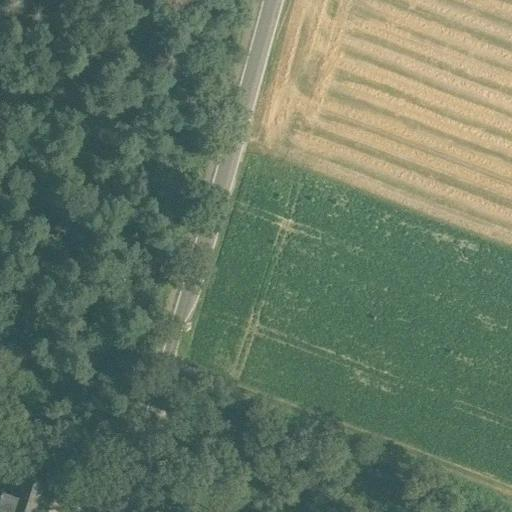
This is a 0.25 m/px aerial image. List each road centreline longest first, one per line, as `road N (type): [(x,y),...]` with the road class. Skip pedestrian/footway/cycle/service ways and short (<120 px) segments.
road 1 (tertiary): [(126,511),(271,0)]
road 2 (track): [(511,502),(166,370)]
